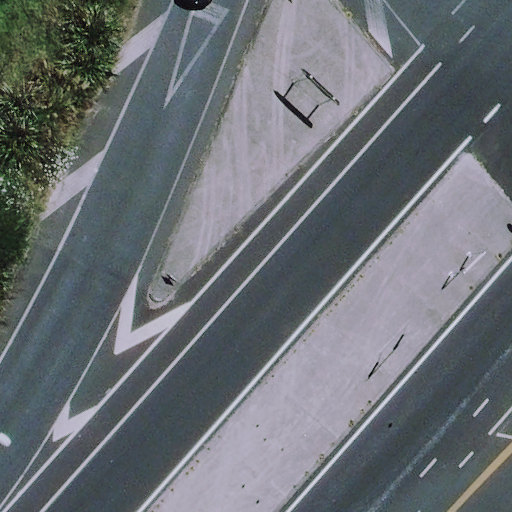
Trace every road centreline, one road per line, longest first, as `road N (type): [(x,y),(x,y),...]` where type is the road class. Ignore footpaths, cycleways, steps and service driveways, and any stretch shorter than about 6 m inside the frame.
road 1 (primary): [(95,511),(508,38)]
road 2 (motorway): [(0,447),(36,398),(148,170),(217,0)]
road 3 (primary): [(511,312),(343,502)]
road 4 (motorway): [(511,491),(343,502)]
